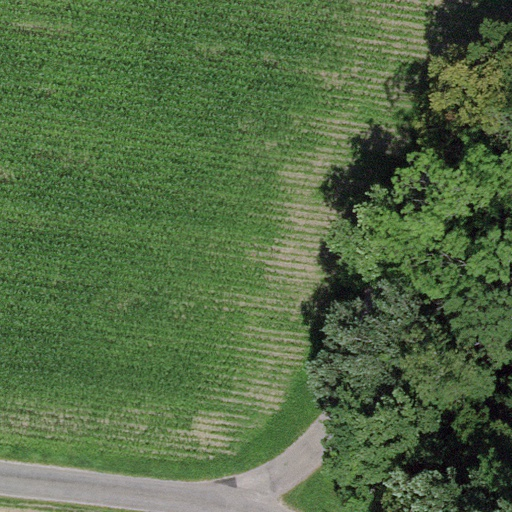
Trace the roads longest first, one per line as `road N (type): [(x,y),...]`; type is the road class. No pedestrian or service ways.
road 1 (unclassified): [(511,132),(461,177),(410,267),(378,353)]
road 2 (unclassified): [(0,482),(236,510)]
road 3 (unclassified): [(378,353),(321,444),(236,510)]
road 4 (unclassified): [(403,511),(378,353)]
